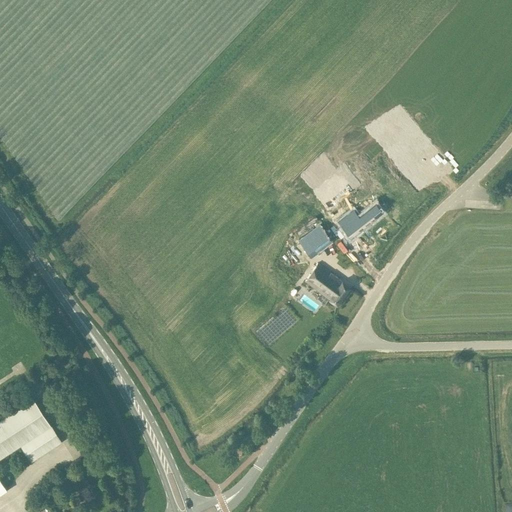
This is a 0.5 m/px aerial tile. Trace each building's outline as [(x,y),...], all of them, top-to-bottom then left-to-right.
[(287,202),(217,318),(231,327),(302,211),(287,202)] [(352,209),(337,221),(350,236),(362,227),(381,211),(374,202),(357,216),(352,210),(352,209)] [(316,231),(300,243),(312,258),(327,246),(316,231)] [(329,298),(336,304),(349,286),(342,281),(341,282),(317,263),(304,281),(328,299),(329,298)] [(0,493),(6,490),(0,479),(0,456),(19,445),(30,462),(61,442),(33,398),(0,419),(0,493)]
